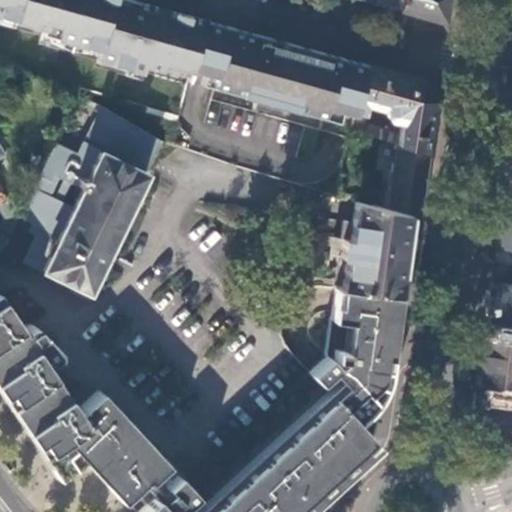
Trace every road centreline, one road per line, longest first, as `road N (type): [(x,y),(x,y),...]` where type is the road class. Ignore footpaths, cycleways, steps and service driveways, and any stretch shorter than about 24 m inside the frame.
road 1 (tertiary): [(432,384),(474,68)]
road 2 (unclassified): [(218,0),(474,68)]
